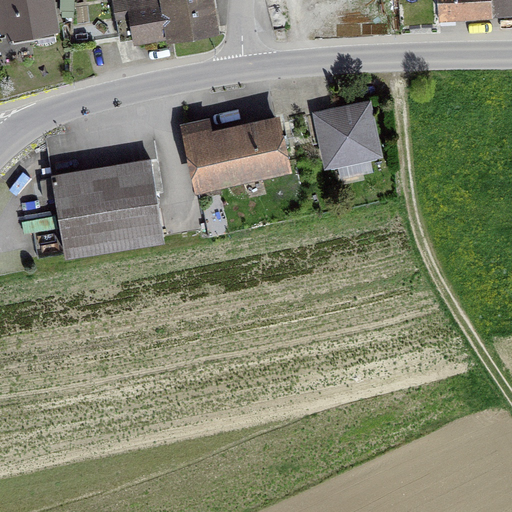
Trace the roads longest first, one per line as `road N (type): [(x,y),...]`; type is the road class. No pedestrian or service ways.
road 1 (track): [(511,403),(418,244),(395,56)]
road 2 (tertiary): [(511,54),(241,69)]
road 3 (tertiary): [(241,69),(66,105),(0,140)]
